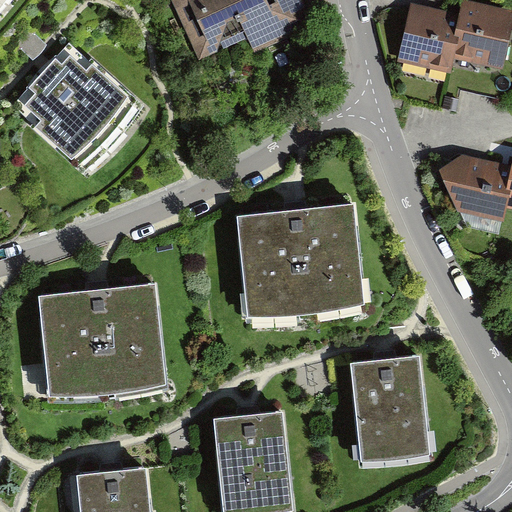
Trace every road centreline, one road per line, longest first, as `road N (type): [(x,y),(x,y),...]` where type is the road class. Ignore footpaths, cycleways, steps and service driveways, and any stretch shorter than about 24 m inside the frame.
road 1 (residential): [(374,97),(196,196),(0,268)]
road 2 (residential): [(511,397),(431,248),(374,97)]
